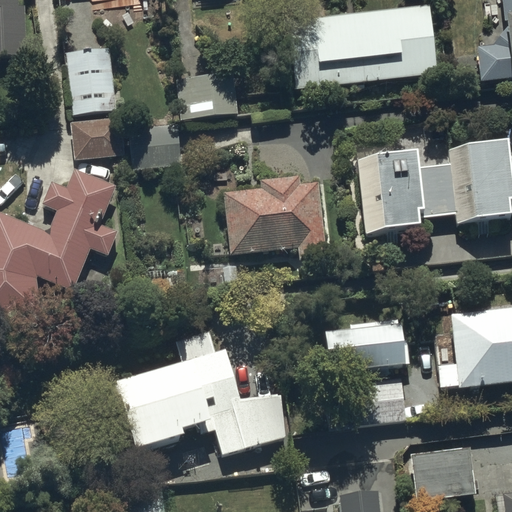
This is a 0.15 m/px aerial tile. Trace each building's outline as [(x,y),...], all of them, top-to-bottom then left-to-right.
[(0,0),(0,65),(22,65),(21,17),(14,17),(13,0),(0,0)] [(511,0),(503,0),(508,35),(493,54),(478,55),(482,88),(511,84),(511,0)] [(430,14),(288,26),(293,95),(436,83),(430,14)] [(109,59),(66,62),(70,123),(113,120),(109,59)] [(175,85),(178,128),(235,124),(232,81),(175,85)] [(69,132),(72,168),(123,164),(120,127),(69,132)] [(129,150),(130,178),(180,174),(177,134),(136,137),(137,150),(129,150)] [(417,159),(358,164),(363,237),(381,239),(416,236),(415,221),(454,218),(455,228),(473,230),(507,227),(505,210),(511,209),(511,159),(508,160),(507,149),(446,154),(447,166),(417,169),(417,159)] [(113,194),(71,177),(65,196),(49,190),(40,214),(55,220),(47,243),(0,223),(0,325),(38,321),(36,286),(71,300),(88,258),(105,265),(115,240),(97,233),(113,194)] [(222,202),(228,263),(297,257),(298,270),(322,268),(317,192),(298,194),(298,186),(259,189),(259,199),(222,202)] [(511,318),(449,325),(454,374),(436,376),(439,399),(511,391),(511,318)] [(111,400),(132,467),(239,434),(228,399),(225,400),(206,340),(173,351),(182,379),(111,400)] [(322,347),(325,387),(401,379),(401,375),(406,374),(403,344),(377,346),(377,342),(322,347)] [(348,392),(352,433),(405,429),(402,388),(348,392)] [(245,406),(251,464),(289,460),(284,402),(245,406)] [(468,456),(409,464),(415,510),(474,503),(468,456)] [(338,511),(378,511),(377,500),(338,503),(338,511)] [(511,511),(511,502),(502,504),(502,511),(511,511)]
